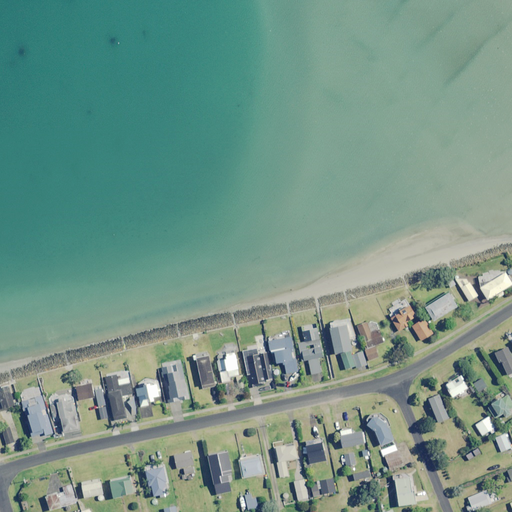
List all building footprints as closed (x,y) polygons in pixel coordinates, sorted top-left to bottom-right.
[(511,282),(505,272),(480,288),(488,300),(511,285),(511,282)] [(478,296),(466,276),(457,282),(469,302),(478,296)] [(458,307),(449,293),(425,308),(434,322),(458,307)] [(419,316),(412,305),(390,320),(398,332),(408,326),(407,324),(419,316)] [(433,334),(423,320),(412,327),(421,341),(433,334)] [(372,333),(368,323),(358,326),(362,336),(363,336),(367,348),(365,349),(369,361),(379,358),(375,346),(384,343),(379,331),(372,333)] [(349,338),(346,326),(330,330),(336,355),(353,350),(349,338)] [(304,343),(320,339),(317,328),(302,331),(304,343)] [(294,352),(291,337),(269,342),(271,355),(275,354),(277,364),(284,362),(286,374),(298,372),(295,360),(293,360),(292,353),(294,352)] [(320,339),(304,343),(299,344),(302,362),(308,360),(311,375),(321,373),(318,358),(323,357),(320,339)] [(258,355),(257,348),(244,350),(250,389),(265,386),(265,382),(272,381),(268,353),(258,355)] [(511,374),(511,356),(507,348),(495,354),(499,362),(501,361),(509,376),(511,374)] [(216,387),(208,352),(193,355),(194,360),(197,359),(204,390),(216,387)] [(352,355),(356,367),(356,366),(357,368),(367,365),(363,352),(352,355)] [(239,375),(235,353),(226,355),(227,360),(218,361),(222,383),(230,382),(229,377),(239,375)] [(356,367),(352,355),(351,353),(342,356),(346,370),(356,367)] [(170,363),(171,366),(162,368),(165,381),(167,381),(169,390),(166,390),(169,403),(189,399),(181,364),(178,365),(177,361),(170,363)] [(118,380),(117,375),(105,378),(115,422),(126,419),(122,397),(132,395),(129,378),(118,380)] [(468,389),(461,376),(445,385),(453,398),(468,389)] [(488,389),(482,379),(473,384),(479,394),(488,389)] [(95,398),(92,384),(76,387),(79,401),(95,398)] [(159,397),(156,384),(151,386),(150,384),(144,386),(145,388),(137,390),(141,407),(147,405),(147,403),(153,401),(153,399),(159,397)] [(15,406),(10,386),(0,389),(0,401),(1,401),(4,409),(15,406)] [(105,405),(102,389),(95,391),(99,407),(105,405)] [(449,419),(439,395),(429,400),(438,423),(449,419)] [(511,408),(511,402),(508,395),(487,408),(494,420),(503,414),(506,418),(511,415),(509,410),(511,408)] [(45,409),(41,396),(21,401),(31,438),(44,434),(45,436),(53,434),(48,416),(43,417),(42,410),(45,409)] [(67,404),(66,401),(50,404),(52,417),(59,415),(63,432),(78,429),(76,416),(71,417),(70,412),(73,412),(71,403),(67,404)] [(99,409),(101,419),(108,418),(105,407),(99,409)] [(381,446),(394,442),(386,422),(373,415),(366,426),(375,431),(381,446)] [(495,428),(489,417),(475,426),(482,436),(495,428)] [(15,443),(10,428),(2,430),(7,445),(15,443)] [(353,434),(352,429),(340,431),(343,448),(364,445),(362,433),(353,434)] [(511,449),(505,434),(496,438),(501,452),(511,449)] [(326,461),(323,443),(306,446),(310,465),(326,461)] [(298,459),(295,446),(286,448),(285,445),(274,448),(280,478),(289,476),(285,461),(298,459)] [(403,464),(395,445),(382,450),(390,469),(403,464)] [(208,455),(217,496),(232,492),(228,476),(233,475),(228,451),(208,455)] [(195,472),(192,452),(174,456),(177,469),(184,468),(185,474),(195,472)] [(356,465),(354,454),(344,455),(346,467),(356,465)] [(263,474),(259,455),(250,457),(240,459),(244,478),(263,474)] [(167,483),(164,467),(145,471),(149,487),(152,487),(154,497),(168,494),(166,483),(167,483)] [(371,477),(370,471),(354,475),(355,481),(371,477)] [(133,493),(130,477),(110,481),(113,497),(133,493)] [(416,504),(412,478),(395,481),(397,494),(395,494),(397,507),(416,504)] [(336,492),(333,479),(319,482),(322,495),(336,492)] [(308,498),(304,480),(294,482),(298,500),(308,498)] [(103,494),(101,482),(82,486),(85,498),(103,494)] [(77,503),(71,486),(64,488),(66,496),(58,499),(56,494),(46,497),(51,511),(77,503)] [(320,496),(317,486),(311,488),(314,498),(320,496)] [(492,504),(486,491),(468,499),(473,511),(492,504)] [(251,495),(245,496),(247,510),(258,508),(256,499),(252,499),(251,495)]
